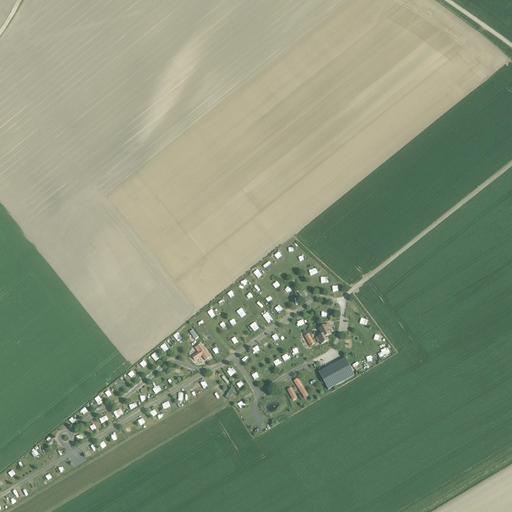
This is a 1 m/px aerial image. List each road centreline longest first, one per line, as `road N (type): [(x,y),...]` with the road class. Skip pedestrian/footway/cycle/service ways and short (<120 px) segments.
road 1 (unclassified): [(511,162),(341,301)]
road 2 (unknown): [(207,371),(165,363),(70,433)]
